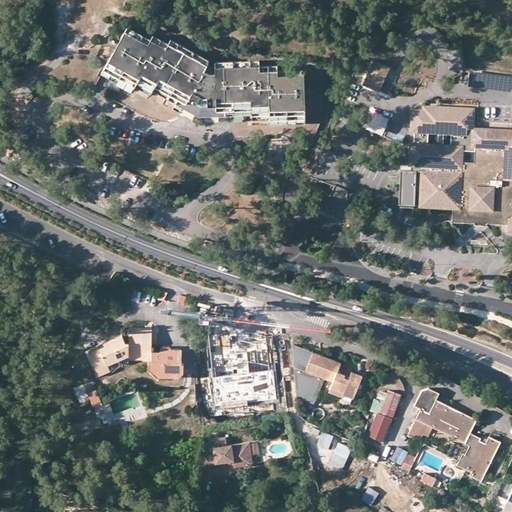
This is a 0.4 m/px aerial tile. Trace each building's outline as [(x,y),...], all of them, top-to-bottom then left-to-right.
[(148,44),(125,31),(102,75),(133,92),(136,88),(151,96),(154,92),(176,104),(179,100),(187,104),(190,100),(203,107),(217,106),(217,111),(226,111),(226,116),(253,116),(253,120),(271,120),(272,125),(307,125),(306,76),(279,76),(279,71),(261,71),(260,67),(216,68),(207,65),(169,43),(166,49),(151,40),(148,44)] [(390,67),(374,60),(364,84),(380,91),(388,73),(390,67)] [(398,77),(388,73),(380,91),(390,95),(398,77)] [(445,120),(446,107),(426,106),(425,110),(442,111),(441,120),(445,120)] [(511,130),(474,128),(475,108),(446,107),(445,120),(441,120),(442,111),(425,110),(414,109),(413,130),(416,130),(415,143),(412,143),(412,164),(413,164),(413,170),(401,169),(399,204),(416,205),(416,196),(421,196),(421,206),(453,208),(460,208),(460,215),(510,218),(510,225),(510,232),(511,231),(511,130)] [(377,110),(368,127),(386,136),(395,119),(377,110)] [(488,224),(510,225),(510,218),(460,215),(460,208),(453,208),(453,221),(475,222),(475,224),(488,225),(488,224)] [(127,355),(127,357),(150,359),(150,369),(154,373),(182,374),(182,362),(176,361),(176,352),(159,351),(150,351),(151,334),(144,334),(144,327),(128,326),(127,341),(124,341),(121,335),(102,344),(103,347),(88,353),(96,371),(108,366),(107,364),(120,358),(127,355)] [(261,359),(263,378),(219,382),(221,404),(283,399),(278,333),(251,335),(251,331),(241,331),(243,360),(261,359)] [(364,340),(353,338),(352,344),(362,347),(364,340)] [(87,350),(88,353),(103,347),(102,344),(87,350)] [(341,365),(291,345),(297,398),(315,405),(326,379),(334,381),(330,391),(343,397),(345,394),(354,398),(363,378),(352,374),(350,378),(337,373),(341,365)] [(128,360),(127,357),(127,355),(120,358),(121,363),(128,360)] [(109,370),(108,366),(96,371),(98,375),(109,370)] [(85,388),(91,402),(99,399),(94,384),(85,388)] [(375,411),(390,418),(401,395),(385,388),(375,411)] [(430,390),(423,392),(415,406),(422,409),(408,435),(416,439),(424,424),(428,426),(470,447),(466,455),(463,453),(457,466),(471,474),(470,476),(481,482),(502,443),(490,437),(486,444),(481,441),(482,439),(471,434),(478,421),(460,412),(446,405),(437,400),(439,395),(430,390)] [(375,411),(365,435),(380,441),(390,418),(375,411)] [(420,441),(428,426),(424,424),(416,439),(420,441)] [(225,437),(213,438),(214,447),(212,447),(213,453),(214,462),(232,460),(232,466),(251,464),(248,442),(226,445),(225,437)] [(390,459),(398,463),(405,449),(396,445),(390,459)] [(207,453),(199,454),(195,471),(209,470),(208,463),(207,453)] [(416,458),(408,454),(404,461),(412,465),(416,458)] [(432,486),(436,477),(423,471),(419,480),(432,486)] [(511,511),(511,502),(506,500),(501,510),(504,511),(511,511)]
